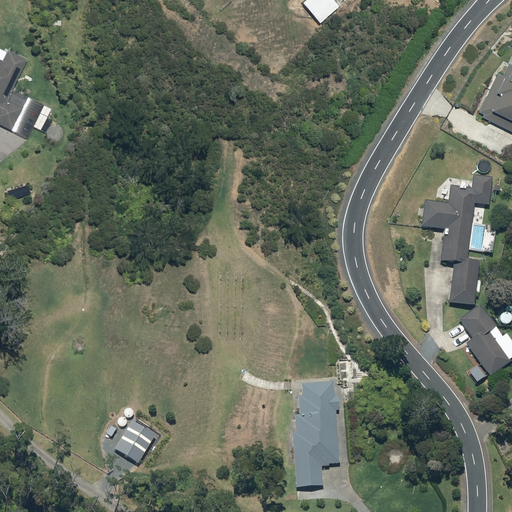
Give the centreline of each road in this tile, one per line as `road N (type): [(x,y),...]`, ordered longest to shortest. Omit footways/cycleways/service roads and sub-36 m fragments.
road 1 (residential): [(476,0),(389,103),(358,167),(339,234),(365,304),(448,414),(467,470),(462,511)]
road 2 (unknown): [(103,511),(0,424)]
